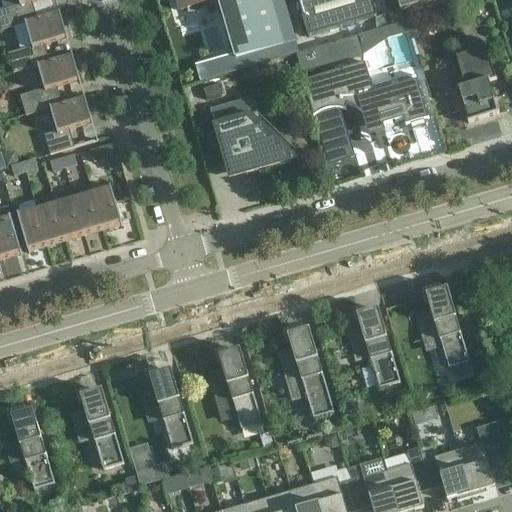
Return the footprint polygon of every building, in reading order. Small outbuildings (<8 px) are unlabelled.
[(1,32),(25,25),(25,24),(37,21),(37,20),(32,3),(43,0),(0,0),(4,10),(0,10),(0,31),(1,31),(1,32)] [(194,14),(198,14),(201,12),(206,9),(205,8),(204,5),(211,3),(210,0),(176,0),(180,12),(187,10),(187,13),(187,14),(194,14)] [(284,46),(270,0),(218,0),(236,60),(284,46)] [(296,0),(308,38),(377,18),(371,0),(296,0)] [(396,0),(400,11),(402,11),(439,0),(396,0)] [(511,9),(511,0),(496,0),(499,13),(511,9)] [(32,48),(8,55),(14,75),(38,68),(38,67),(49,63),(49,62),(44,46),(67,39),(59,14),(61,14),(60,13),(37,20),(37,21),(25,24),(25,25),(32,48)] [(407,21),(403,22),(392,26),(386,28),(389,40),(411,33),(407,21)] [(465,90),(447,96),(447,97),(448,97),(451,106),(456,115),(465,112),(469,124),(468,124),(468,125),(499,116),(499,115),(498,115),(489,83),(496,81),(496,80),(495,80),(493,71),(496,69),(492,62),(489,63),(486,52),(487,52),(486,51),(455,60),(456,61),(457,61),(465,90)] [(404,121),(406,128),(410,127),(412,131),(426,127),(424,122),(429,121),(417,82),(413,83),(412,78),(397,83),(399,87),(394,89),(396,93),(375,99),(365,65),(363,66),(364,55),(339,54),(336,73),(303,83),(314,118),(316,117),(319,115),(321,113),(324,112),(327,111),(330,111),(334,110),(337,110),(340,110),(343,111),(346,111),(348,106),(350,107),(353,108),(356,110),(358,111),(361,113),(364,115),(366,118),(368,121),(370,123),(372,126),(373,130),(374,132),(375,134),(375,137),(386,134),(384,127),(404,121)] [(73,57),(73,55),(49,62),(49,63),(38,67),(38,68),(45,90),(20,97),(26,117),(50,110),(50,109),(62,106),(62,105),(57,88),(79,82),(72,57),(73,57)] [(203,90),(206,101),(225,95),(222,85),(203,90)] [(195,89),(186,91),(191,109),(201,106),(195,89)] [(44,136),(50,156),(75,149),(69,131),(92,124),(85,100),(86,99),(85,98),(62,105),(62,106),(50,109),(50,110),(57,133),(44,136)] [(253,113),(251,115),(214,126),(229,179),(298,160),(298,158),(299,157),(253,113)] [(90,152),(94,164),(118,157),(115,145),(90,152)] [(62,160),(65,170),(77,166),(74,157),(62,160)] [(50,164),(53,173),(65,170),(62,160),(50,164)] [(23,165),(26,174),(38,171),(35,161),(23,165)] [(26,174),(23,165),(11,168),(14,178),(26,174)] [(110,188),(92,193),(103,232),(121,227),(122,227),(116,205),(121,203),(116,187),(111,189),(111,187),(109,188),(110,188)] [(92,193),(73,199),(84,238),(103,232),(92,193)] [(84,238),(73,199),(55,204),(66,243),(84,238)] [(55,204),(36,210),(48,249),(66,243),(55,204)] [(0,211),(0,252),(3,262),(21,257),(22,257),(10,217),(8,209),(0,211)] [(30,254),(48,249),(36,210),(18,215),(17,215),(29,255),(30,254)] [(469,364),(447,291),(427,297),(431,311),(417,315),(427,351),(441,346),(448,370),(469,364)] [(400,384),(378,311),(358,317),(362,332),(349,335),(357,361),(370,358),(379,390),(400,384)] [(468,330),(460,333),(466,353),(474,350),(484,348),(478,328),(468,330)] [(334,414),(309,332),(289,338),(293,352),(280,356),(293,401),(306,397),(313,420),(334,414)] [(237,417),(241,431),(262,425),(240,352),(220,358),(224,372),(210,377),(223,421),(237,417)] [(171,372),(150,378),(155,393),(142,396),(149,422),(162,419),(172,451),(193,445),(171,372)] [(93,439),(103,472),(124,465),(102,393),(82,399),(86,413),(73,417),(81,443),(93,439)] [(420,411),(410,414),(413,424),(420,422),(423,418),(420,411)] [(34,492),(54,486),(33,413),(12,419),(17,433),(4,437),(11,463),(24,459),(34,492)] [(329,424),(332,435),(344,431),(341,421),(329,424)] [(272,445),(269,434),(260,436),(263,448),(272,445)] [(336,436),(324,439),(326,446),(333,450),(340,448),(336,436)] [(485,491),(495,488),(490,473),(503,470),(493,439),(480,443),(481,446),(458,452),(472,498),(487,494),(487,493),(486,493),(485,491)] [(148,446),(130,451),(139,489),(148,487),(169,480),(165,466),(153,469),(148,446)] [(411,466),(387,473),(398,511),(413,511),(414,511),(423,509),(419,494),(431,491),(424,468),(419,449),(418,449),(418,451),(411,453),(408,458),(411,466)] [(472,498),(458,452),(435,459),(436,464),(424,468),(431,491),(443,487),(447,502),(457,499),(457,501),(456,502),(457,503),(472,498)] [(252,460),(239,463),(241,471),(254,468),(252,460)] [(398,511),(387,473),(383,460),(348,471),(351,481),(360,511),(371,508),(372,511),(398,511)] [(209,472),(212,483),(224,480),(228,479),(225,467),(209,472)] [(209,472),(209,471),(185,477),(189,490),(212,483),(209,472)] [(138,491),(138,490),(135,480),(134,478),(124,481),(128,494),(138,491)] [(178,491),(187,488),(184,479),(175,482),(178,491)] [(313,486),(320,511),(359,511),(360,511),(351,481),(339,485),(337,479),(313,486)] [(320,511),(313,486),(290,493),(295,511),(320,511)] [(148,489),(140,491),(142,499),(150,497),(148,489)] [(295,511),(290,493),(267,500),(270,511),(295,511)] [(270,511),(267,500),(244,507),(245,511),(270,511)]
